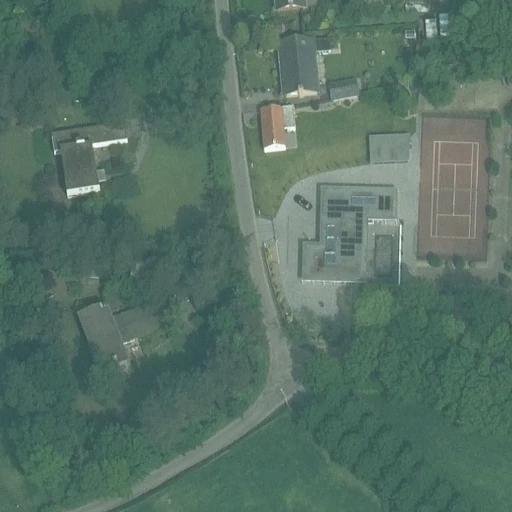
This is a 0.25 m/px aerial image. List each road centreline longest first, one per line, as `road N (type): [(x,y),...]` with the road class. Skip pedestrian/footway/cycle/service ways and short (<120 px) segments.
road 1 (unclassified): [(286,374),(225,155),(213,0)]
road 2 (unclassified): [(66,511),(187,466),(227,439),(286,374)]
road 3 (unclassified): [(511,393),(345,352),(314,352),(286,374)]
